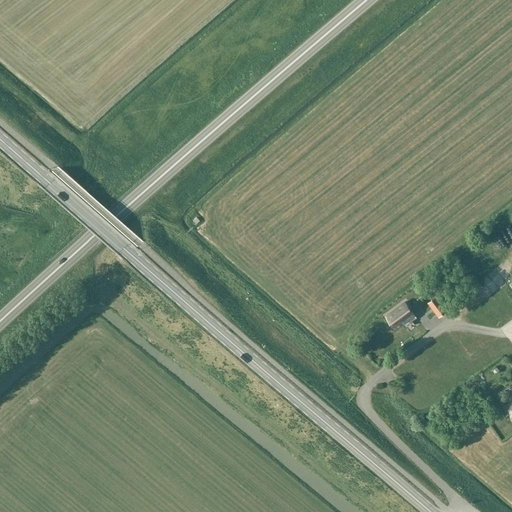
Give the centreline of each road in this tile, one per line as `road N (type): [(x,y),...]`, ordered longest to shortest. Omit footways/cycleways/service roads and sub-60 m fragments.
road 1 (tertiary): [(430,511),(0,139)]
road 2 (trunk): [(0,324),(367,0)]
